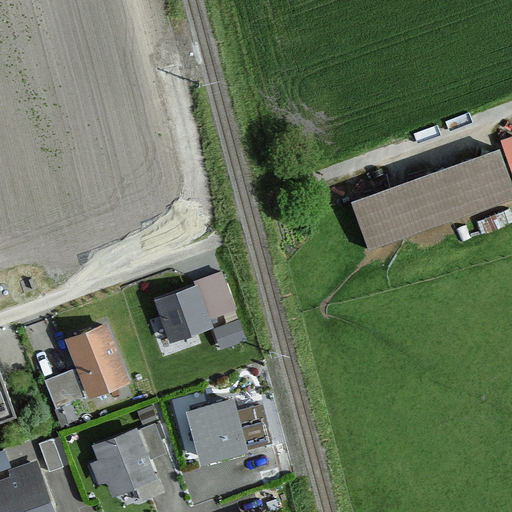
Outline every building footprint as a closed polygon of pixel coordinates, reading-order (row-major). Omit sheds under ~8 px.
[(511,173),(504,150),(356,200),(373,249),(511,201),(511,173)] [(197,286),(156,300),(171,342),(214,327),(211,320),(234,312),(220,272),(195,281),(197,286)] [(107,323),(67,339),(90,399),(131,383),(107,323)] [(1,367),(0,367),(0,422),(19,416),(1,367)] [(72,371),(44,381),(55,408),(83,397),(72,371)] [(236,397),(190,410),(205,463),(273,443),(261,403),(240,409),(236,397)] [(137,428),(94,444),(114,495),(157,479),(137,428)] [(60,511),(40,462),(0,478),(0,511),(60,511)]
